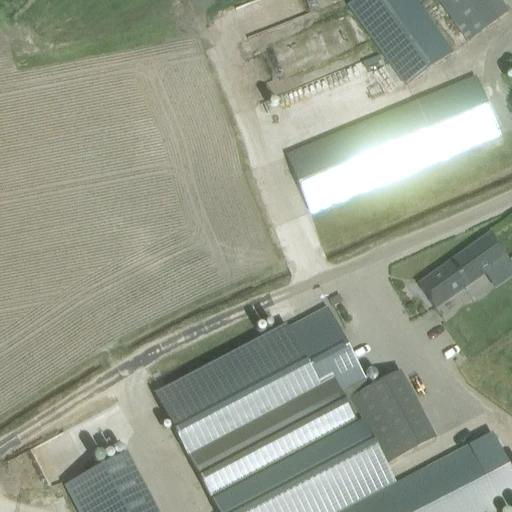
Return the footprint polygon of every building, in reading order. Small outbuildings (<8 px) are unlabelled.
[(413,0),(355,0),(349,5),(395,69),(406,85),(452,54),(413,0)] [(436,0),(466,42),(507,14),(497,0),(436,0)] [(372,98),(394,88),(378,55),(356,65),(372,98)] [(311,213),(499,135),(475,78),(287,156),(311,213)] [(436,310),(508,259),(490,234),(418,286),(436,310)] [(331,511),(394,481),(386,464),(385,464),(351,399),(349,396),(368,385),(328,309),(157,399),(214,505),(217,511),(331,511)] [(368,385),(349,396),(351,399),(385,464),(386,464),(436,437),(401,372),(370,388),(368,385)] [(339,511),(495,511),(511,503),(511,471),(492,433),(468,445),(390,485),(339,511)] [(77,511),(158,511),(127,453),(64,486),(77,511)]
